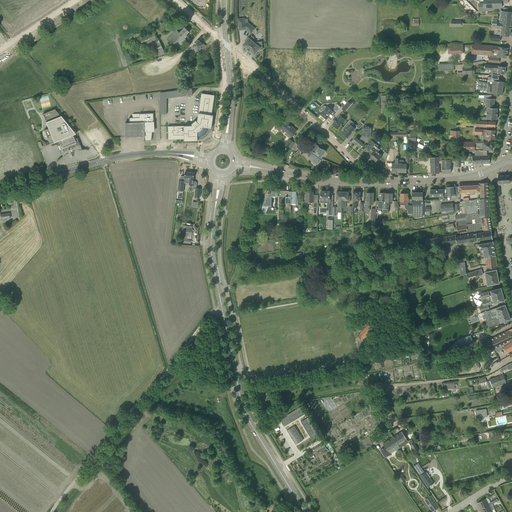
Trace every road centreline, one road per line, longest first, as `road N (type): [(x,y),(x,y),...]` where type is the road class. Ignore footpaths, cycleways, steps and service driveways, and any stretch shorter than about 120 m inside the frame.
road 1 (secondary): [(304,511),(245,416),(232,368),(210,243),(220,173)]
road 2 (track): [(52,511),(83,464),(207,316),(222,309)]
road 3 (unclassified): [(0,189),(113,158),(211,159)]
road 4 (residential): [(360,181),(360,169),(240,54)]
road 5 (secondary): [(224,150),(224,0)]
road 6 (unclassified): [(503,163),(471,176),(360,181)]
road 7 (unclassified): [(360,181),(233,163)]
road 8 (residential): [(388,387),(487,374),(511,360)]
